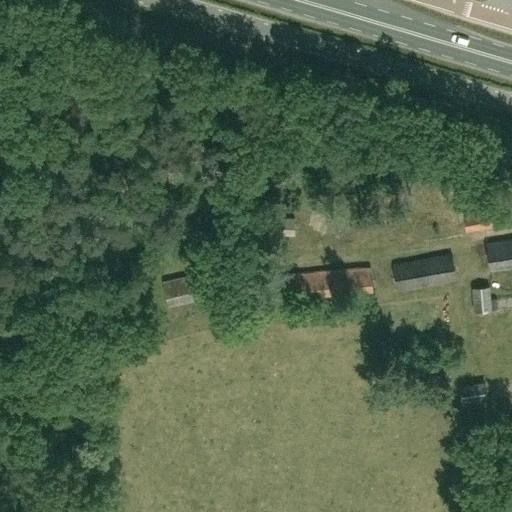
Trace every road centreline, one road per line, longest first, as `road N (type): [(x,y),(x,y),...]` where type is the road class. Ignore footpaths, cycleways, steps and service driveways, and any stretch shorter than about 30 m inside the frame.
road 1 (unclassified): [(511,101),(154,0)]
road 2 (primary): [(297,0),(511,62)]
